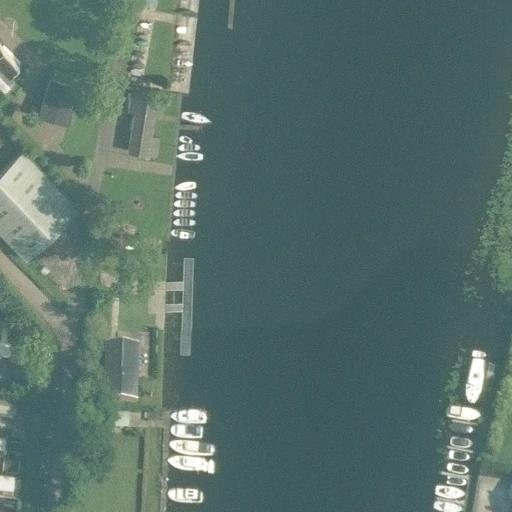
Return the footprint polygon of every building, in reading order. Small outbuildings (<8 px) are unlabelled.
[(0,78),(20,60),(0,39),(0,78)] [(140,70),(143,43),(129,42),(127,68),(140,70)] [(80,81),(49,72),(38,110),(68,118),(80,81)] [(154,109),(160,110),(163,94),(131,89),(128,105),(134,106),(128,145),(148,148),(154,109)] [(80,137),(96,138),(99,105),(83,104),(80,137)] [(23,145),(0,166),(0,227),(25,254),(78,203),(23,145)] [(0,300),(3,304),(12,295),(0,282),(0,300)] [(0,352),(15,357),(21,335),(0,328),(0,352)] [(107,345),(107,347),(105,401),(137,402),(139,346),(107,345)] [(0,402),(0,422),(13,426),(18,407),(0,402)] [(0,489),(11,490),(12,474),(0,473),(0,489)] [(15,511),(16,501),(0,500),(0,511),(15,511)]
